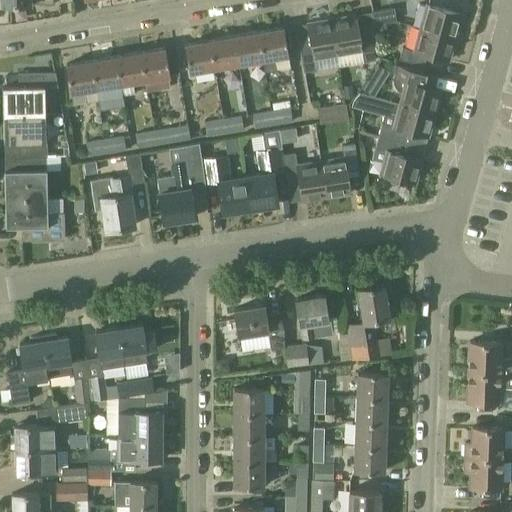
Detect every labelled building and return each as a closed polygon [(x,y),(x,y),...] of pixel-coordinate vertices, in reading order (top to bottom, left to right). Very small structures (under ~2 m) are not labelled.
[(427,3),(420,26),(454,36),(461,12),(427,3)] [(371,11),(373,23),(394,19),(392,7),(371,11)] [(331,18),(337,53),(361,49),(362,60),(374,58),(370,34),(359,35),(355,14),(331,18)] [(337,53),(331,18),(307,22),(310,44),(298,46),(302,71),(315,69),(313,57),(337,53)] [(258,31),(263,59),(264,69),(275,67),(273,57),(287,55),(283,26),(258,31)] [(454,36),(420,26),(414,49),(403,46),(400,58),(424,64),(427,53),(448,59),(454,36)] [(263,59),(258,31),(233,35),(238,63),(263,59)] [(238,63),(233,35),(209,39),(213,67),(238,63)] [(213,67),(209,39),(184,43),(189,71),(213,67)] [(139,52),(144,79),(146,89),(170,85),(164,47),(139,52)] [(144,79),(139,52),(115,56),(121,94),(133,91),(131,82),(144,79)] [(121,94),(115,56),(90,60),(97,98),(121,94)] [(97,98),(90,60),(66,64),(72,102),(97,98)] [(399,102),(434,111),(440,89),(435,88),(439,76),(398,65),(394,77),(394,80),(395,84),(397,87),(399,90),(402,91),(399,102)] [(2,115),(45,115),(44,86),(57,86),(54,71),(17,72),(17,87),(2,87),(2,115)] [(270,101),(264,75),(253,78),(259,103),(270,101)] [(359,91),(353,98),(351,103),(364,107),(367,93),(359,91)] [(345,101),(317,106),(319,121),(348,116),(345,101)] [(385,110),(379,134),(404,141),(407,130),(427,135),(434,111),(399,102),(396,114),(385,110)] [(271,109),(274,124),(293,121),(290,106),(271,109)] [(274,124),(271,109),(253,112),(255,127),(274,124)] [(223,117),(226,132),(245,129),(242,114),(223,117)] [(46,143),(45,143),(45,115),(2,115),(2,143),(19,143),(19,156),(45,156),(47,156),(46,143)] [(226,132),(223,117),(204,120),(206,135),(226,132)] [(154,129),(156,144),(175,141),(172,126),(154,129)] [(156,144),(154,129),(135,132),(137,147),(156,144)] [(105,137),(107,152),(126,149),(123,134),(105,137)] [(404,141),(379,134),(372,158),(384,161),(381,173),(415,182),(421,159),(400,154),(404,141)] [(107,152),(105,137),(86,141),(89,155),(107,152)] [(181,146),(183,161),(171,163),(172,176),(156,178),(158,190),(163,221),(166,221),(167,225),(179,223),(179,219),(194,217),(189,188),(205,185),(199,143),(181,146)] [(321,159),(327,195),(351,191),(348,169),(359,167),(355,143),(343,145),(345,156),(321,159)] [(244,176),(249,208),(277,204),(272,173),(282,171),(278,147),(256,151),(260,174),(244,176)] [(129,184),(143,182),(139,153),(124,155),(127,177),(110,180),(113,196),(101,198),(106,230),(133,226),(131,211),(133,210),(129,184)] [(327,195),(321,159),(297,163),(295,153),(284,154),(288,178),(299,177),(302,198),(327,195)] [(249,208),(244,176),(229,178),(226,155),(204,159),(207,182),(218,181),(223,212),(249,208)] [(19,156),(19,170),(4,170),(4,198),(46,197),(45,156),(19,156)] [(46,197),(4,198),(4,227),(20,226),(21,240),(63,239),(62,211),(46,211),(46,197)] [(389,318),(384,285),(356,290),(362,322),(347,325),(353,359),(379,355),(373,320),(389,318)] [(330,335),(323,295),(294,299),(301,339),(330,335)] [(265,315),(264,304),(234,309),(238,336),(266,331),(269,349),(284,347),(283,325),(282,326),(279,312),(265,315)] [(143,332),(141,324),(117,327),(124,365),(146,361),(145,350),(155,348),(152,331),(143,332)] [(124,365),(117,327),(93,331),(97,357),(99,357),(100,368),(111,367),(124,365)] [(66,336),(57,338),(55,333),(42,335),(49,377),(71,373),(69,361),(70,361),(66,336)] [(49,377),(42,335),(30,337),(29,342),(19,343),(22,368),(6,371),(11,402),(28,400),(25,381),(37,379),(49,377)] [(511,358),(499,358),(499,342),(469,341),(468,372),(511,373),(511,358)] [(284,344),(287,366),(309,363),(307,342),(284,344)] [(293,410),(298,410),(309,410),(310,368),(294,370),(293,410)] [(358,371),(357,395),(387,396),(387,372),(358,371)] [(511,373),(468,372),(467,403),(498,404),(498,387),(511,387),(511,373)] [(126,379),(129,395),(155,391),(152,375),(126,379)] [(102,376),(87,378),(90,400),(105,398),(102,376)] [(314,377),(314,394),(325,395),(326,378),(314,377)] [(90,400),(87,378),(72,380),(75,402),(90,400)] [(129,395),(126,379),(119,380),(121,396),(129,395)] [(233,412),(263,412),(263,388),(233,388),(233,412)] [(325,395),(314,394),(313,412),(325,412),(325,395)] [(357,395),(356,420),(386,421),(387,396),(357,395)] [(118,435),(159,435),(159,410),(144,410),(144,397),(118,397),(118,411),(118,435)] [(87,402),(56,406),(58,420),(87,416),(87,402)] [(309,410),(298,410),(297,429),(309,429),(309,410)] [(233,437),(264,437),(263,412),(233,412),(233,437)] [(356,420),(356,445),(385,446),(386,421),(356,420)] [(15,448),(54,447),(53,425),(41,425),(41,424),(14,425),(15,448)] [(312,426),(312,443),(324,443),(324,426),(312,426)] [(466,441),(465,456),(502,457),(503,427),(472,426),(472,441),(466,441)] [(159,435),(118,435),(118,457),(134,457),(134,459),(159,459),(159,435)] [(233,462),(264,461),(264,437),(233,437),(233,462)] [(296,460),(308,460),(308,443),(297,443),(296,460)] [(324,443),(312,443),(312,460),(323,460),(324,443)] [(385,446),(356,445),(355,469),(385,470),(385,446)] [(54,447),(15,448),(16,473),(42,472),(42,471),(55,471),(54,447)] [(63,469),(64,481),(87,481),(87,469),(109,469),(109,449),(86,449),(86,469),(63,469)] [(502,457),(465,456),(465,471),(470,471),(470,488),(501,489),(502,457)] [(296,460),(296,477),(308,477),(308,460),(296,460)] [(264,461),(233,462),(233,486),(264,486),(264,461)] [(87,469),(87,481),(87,485),(109,485),(109,469),(87,469)] [(306,511),(308,477),(296,477),(296,494),(285,494),(284,511),(306,511)] [(312,478),(310,511),(322,511),(322,497),(334,498),(334,479),(312,478)] [(116,504),(129,504),(155,505),(155,480),(130,480),(130,481),(116,481),(116,504)] [(87,497),(87,485),(87,481),(64,481),(57,482),(57,498),(87,497)] [(349,490),(347,511),(378,511),(379,491),(349,490)] [(11,511),(49,511),(49,503),(50,503),(50,492),(37,493),(37,491),(11,492),(11,511)]
